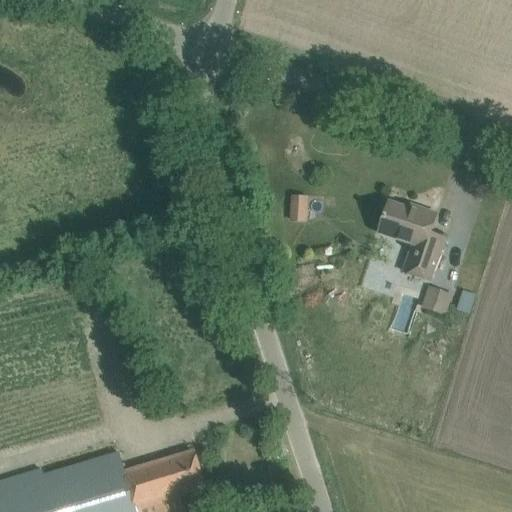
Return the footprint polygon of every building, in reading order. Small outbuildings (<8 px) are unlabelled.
[(291,222),(306,223),(307,198),(292,197),(291,222)] [(379,234),(414,245),(404,273),(430,281),(440,253),(426,248),(437,215),(420,209),(418,213),(389,203),(379,234)] [(0,447),(110,422),(96,363),(0,385),(0,370),(18,366),(20,371),(44,366),(41,354),(84,343),(70,287),(0,303),(0,447)] [(424,310),(447,318),(454,297),(431,290),(424,310)] [(119,453),(101,459),(44,475),(42,469),(0,480),(0,511),(185,511),(181,495),(205,488),(195,452),(125,473),(119,453)]
